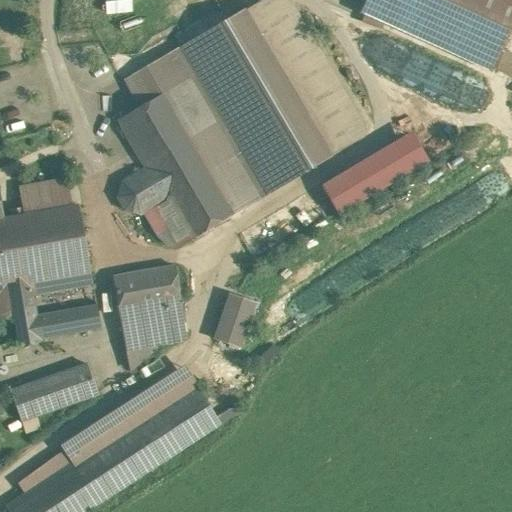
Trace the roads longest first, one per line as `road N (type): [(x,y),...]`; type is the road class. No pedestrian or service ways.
road 1 (track): [(48,0),(42,18),(103,203),(99,256)]
road 2 (track): [(176,364),(41,443),(0,505)]
road 3 (track): [(107,342),(99,256),(139,250),(199,263)]
